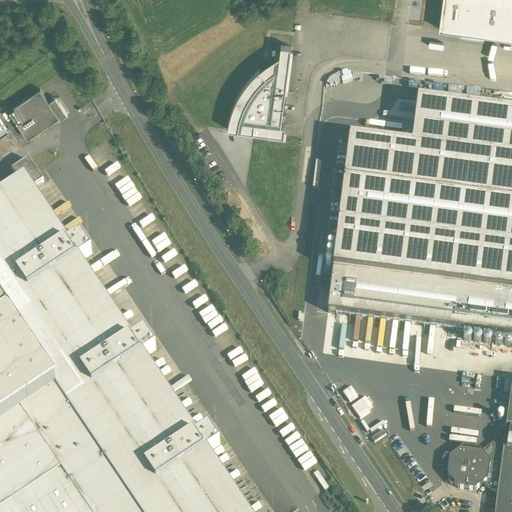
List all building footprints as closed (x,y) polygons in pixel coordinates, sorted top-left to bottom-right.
[(511,0),(442,0),(439,29),(461,32),(484,35),(505,38),(511,38),(511,0)] [(484,35),(461,32),(460,37),(484,40),(484,35)] [(267,63),(259,69),(251,77),(244,86),(238,95),(233,106),(230,117),(227,128),(243,130),(242,132),(247,133),(248,131),(283,135),(285,125),(281,125),(281,120),(284,120),(284,115),(282,115),(283,110),(291,47),(281,45),(279,55),(271,60),(270,58),(266,61),(267,63)] [(40,89),(8,110),(27,138),(59,117),(60,119),(67,114),(59,102),(52,107),(40,89)] [(511,294),(511,113),(418,102),(412,147),(350,139),(333,272),(511,294)] [(0,118),(0,136),(8,131),(0,118)] [(8,131),(0,136),(0,156),(17,145),(8,131)] [(29,162),(12,173),(13,175),(0,183),(0,199),(25,183),(31,192),(44,184),(29,162)] [(245,511),(208,455),(220,447),(209,430),(196,438),(144,360),(156,352),(144,335),(132,343),(80,264),(92,256),(80,239),(68,247),(31,192),(25,183),(0,199),(0,311),(9,325),(10,324),(57,394),(0,432),(0,511),(245,511)] [(511,294),(333,272),(328,314),(511,338),(511,294)] [(0,330),(9,325),(0,311),(0,330)] [(9,325),(0,330),(0,432),(57,394),(10,324),(9,325)] [(511,511),(511,381),(504,441),(497,493),(494,511),(511,511)] [(383,432),(372,440),(374,444),(386,436),(383,432)] [(463,449),(449,460),(447,477),(457,490),(474,492),(483,485),(488,492),(497,493),(504,441),(498,440),(481,453),(480,451),(463,449)] [(297,460),(297,468),(314,467),(313,460),(297,460)] [(329,488),(317,470),(313,474),(324,491),(329,488)] [(423,508),(426,511),(451,511),(438,496),(423,508)]
